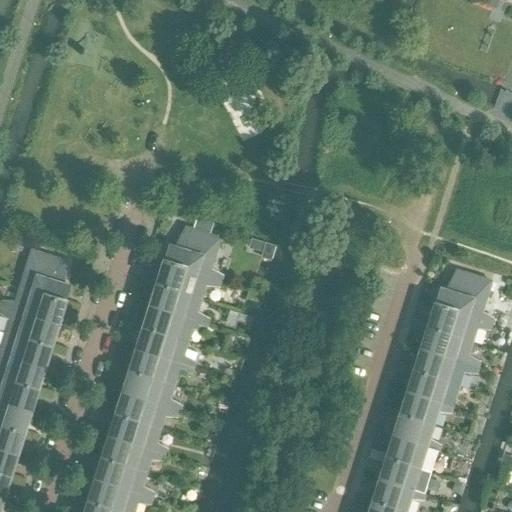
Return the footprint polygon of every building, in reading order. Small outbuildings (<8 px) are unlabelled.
[(164,255),(161,263),(220,282),(221,276),(210,270),(220,239),(184,228),(173,249),(167,247),(164,255)] [(261,253),(263,244),(251,240),(248,249),(261,253)] [(30,251),(18,290),(61,303),(60,308),(63,308),(65,301),(69,288),(62,286),(66,262),(30,251)] [(158,276),(156,281),(158,282),(157,286),(200,300),(205,286),(218,287),(220,282),(161,263),(158,276)] [(438,290),(432,306),(491,325),(492,319),(481,313),(491,282),(455,270),(444,292),(438,290)] [(151,295),(148,307),(206,325),(208,320),(196,314),(200,300),(157,286),(158,282),(156,281),(153,289),(151,295)] [(0,303),(0,304),(0,308),(57,326),(61,314),(63,308),(60,308),(61,303),(18,290),(14,304),(0,303)] [(432,306),(427,324),(429,325),(428,329),(471,343),(476,329),(489,330),(491,325),(432,306)] [(144,319),(142,325),(145,326),(143,330),(187,343),(191,330),(204,331),(206,325),(148,307),(144,319)] [(0,315),(9,320),(4,333),(48,347),(46,351),(49,352),(51,344),(53,338),(57,326),(0,308),(0,315)] [(427,324),(419,350),(477,368),(479,363),(467,356),(471,343),(428,329),(429,325),(427,324)] [(138,338),(134,350),(192,369),(194,363),(182,357),(187,343),(143,330),(145,326),(142,325),(140,333),(138,338)] [(0,347),(0,355),(43,370),(47,358),(49,352),(46,351),(48,347),(4,333),(0,347)] [(130,363),(128,368),(131,369),(130,373),(173,387),(177,373),(191,374),(192,369),(134,350),(130,363)] [(419,350),(413,368),(416,369),(414,373),(458,386),(463,373),(475,374),(477,368),(419,350)] [(0,379),(34,391),(33,395),(35,395),(38,388),(40,382),(43,370),(0,355),(0,379)] [(124,382),(120,394),(179,412),(180,407),(169,401),(173,387),(130,373),(131,369),(128,368),(126,376),(124,382)] [(413,368),(405,393),(451,408),(453,403),(458,386),(414,373),(416,369),(413,368)] [(0,403),(30,413),(34,401),(35,395),(33,395),(34,391),(0,379),(0,403)] [(405,393),(399,411),(402,412),(401,416),(432,426),(436,412),(449,414),(451,408),(405,393)] [(117,406),(115,412),(117,413),(116,417),(159,430),(164,416),(177,418),(179,412),(120,394),(117,406)] [(0,427),(20,434),(19,438),(22,439),(24,431),(26,425),(30,413),(0,403),(0,427)] [(399,411),(391,437),(438,452),(439,446),(428,440),(432,426),(401,416),(402,412),(399,411)] [(111,425),(107,438),(153,452),(165,456),(167,450),(155,444),(159,430),(116,417),(117,413),(115,412),(112,420),(111,425)] [(0,451),(16,457),(20,445),(22,439),(19,438),(20,434),(0,427),(0,451)] [(391,437),(386,455),(388,455),(387,460),(430,473),(435,457),(436,457),(438,452),(391,437)] [(103,450),(101,455),(104,456),(102,460),(146,474),(150,460),(163,461),(165,456),(153,452),(107,438),(103,450)] [(0,475),(6,478),(5,482),(8,482),(10,474),(12,469),(16,457),(0,451),(0,475)] [(499,464),(511,468),(511,457),(502,454),(499,464)] [(97,469),(93,481),(151,499),(153,494),(141,488),(146,474),(102,460),(104,456),(101,455),(99,463),(97,469)] [(386,455),(377,480),(424,495),(426,490),(425,489),(430,473),(387,460),(388,455),(386,455)] [(377,480),(372,498),(375,499),(373,503),(401,511),(404,511),(409,499),(422,500),(424,495),(377,480)] [(89,493),(88,499),(90,500),(89,504),(115,511),(133,511),(136,504),(150,505),(151,499),(93,481),(89,493)] [(372,498),(367,511),(401,511),(373,503),(375,499),(372,498)] [(83,511),(115,511),(89,504),(90,500),(88,499),(85,507),(83,511)]
